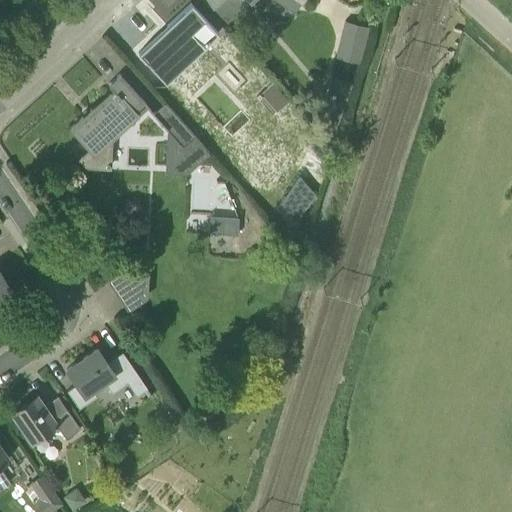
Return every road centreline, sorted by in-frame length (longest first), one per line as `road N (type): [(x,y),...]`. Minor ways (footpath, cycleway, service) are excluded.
road 1 (residential): [(0,371),(59,329),(73,306),(69,278),(0,183)]
road 2 (residential): [(0,95),(105,0)]
